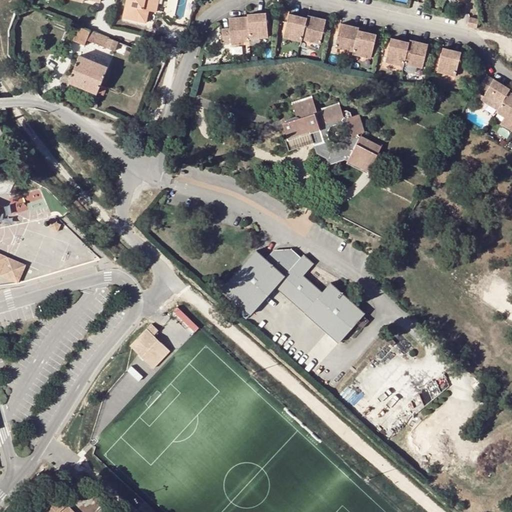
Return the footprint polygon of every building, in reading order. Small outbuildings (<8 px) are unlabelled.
[(125,0),(124,12),(131,13),(130,19),(146,22),(148,10),(152,11),(154,0),(125,0)] [(247,13),(248,15),(249,37),(268,36),(266,12),(247,13)] [(307,17),(289,13),(284,36),(302,40),(303,39),(307,17)] [(230,27),(222,28),(223,42),(249,40),(249,37),(248,15),(229,17),(230,27)] [(308,15),(307,17),(303,39),(321,42),(327,19),(308,15)] [(478,18),(469,16),(467,26),(476,28),(478,18)] [(353,50),(358,30),(359,27),(341,23),(335,45),(353,50)] [(85,45),(87,38),(90,31),(79,26),(74,40),(84,44),(85,45)] [(377,34),(358,30),(353,50),(353,53),(371,57),(377,34)] [(119,42),(90,31),(87,38),(91,40),(116,50),(119,42)] [(409,42),(391,37),(386,60),(404,65),(405,62),(409,42)] [(84,44),(80,55),(85,57),(91,40),(87,38),(85,45),(84,44)] [(410,39),(409,42),(405,62),(423,66),(428,43),(410,39)] [(119,42),(116,50),(121,52),(124,44),(119,42)] [(461,52),(443,47),(437,70),(455,75),(461,52)] [(98,93),(101,84),(109,67),(85,57),(80,55),(69,81),(98,93)] [(166,60),(160,57),(157,64),(163,67),(166,60)] [(510,88),(488,74),(480,87),(486,91),(482,99),(498,109),(509,90),(510,88)] [(101,84),(98,93),(103,95),(107,86),(101,84)] [(511,91),(509,90),(498,109),(497,111),(511,120),(511,122),(509,128),(511,129),(511,91)] [(295,99),(296,102),(316,97),(315,94),(295,99)] [(370,169),(382,147),(363,137),(362,138),(360,137),(360,135),(367,133),(362,115),(355,117),(354,112),(348,110),(345,111),(342,104),(325,109),(320,110),(316,97),(296,102),(299,112),(297,117),(285,120),(289,136),(291,135),(293,142),(312,136),(314,144),(317,144),(318,150),(331,156),(332,161),(346,157),(370,169)] [(364,135),(363,137),(382,147),(384,144),(364,135)] [(270,262),(257,250),(223,288),(252,314),(276,286),(310,315),(339,342),(356,323),(362,328),(369,321),(363,315),(365,313),(330,282),(322,292),(303,275),(314,263),(304,254),(299,260),(292,254),(287,254),(283,258),(278,253),(270,262)] [(171,350),(162,342),(159,345),(154,341),(157,337),(147,328),(130,346),(139,355),(142,352),(147,356),(144,360),(154,369),(171,350)] [(162,342),(157,337),(154,341),(159,345),(162,342)] [(74,511),(58,496),(42,511),(74,511)]
